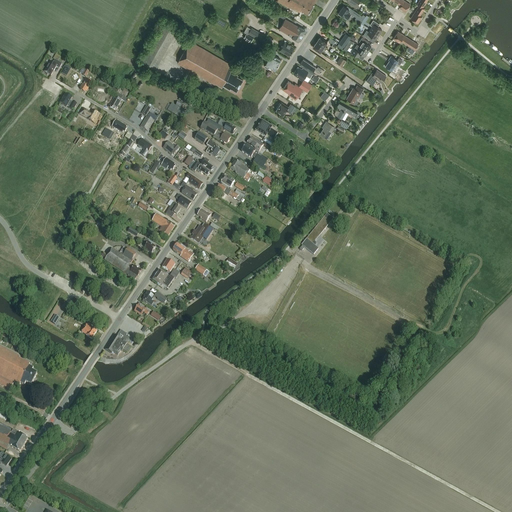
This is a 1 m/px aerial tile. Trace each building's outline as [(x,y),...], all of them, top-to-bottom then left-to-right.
[(309,14),(316,0),(274,0),(290,9),(290,8),(293,9),(294,9),(300,12),(302,10),(309,14)] [(362,21),(365,16),(363,14),(362,15),(347,5),(346,7),(343,5),(338,14),(341,16),(342,14),(347,18),(350,13),(362,21)] [(419,5),(415,12),(420,15),(424,8),(422,7),(419,5)] [(298,41),(305,30),(298,26),(298,27),(285,19),(279,29),(298,41)] [(370,29),(379,35),(382,30),(378,27),(379,24),(373,20),(370,25),(372,26),(370,29)] [(156,68),(178,29),(165,21),(161,27),(152,44),(145,55),(143,59),(142,60),(156,68)] [(262,42),(266,37),(251,28),(248,33),(262,42)] [(376,39),(379,35),(370,29),(369,32),(366,30),(363,35),(370,39),(372,36),(376,39)] [(350,37),(345,34),(339,43),(344,46),(350,37)] [(404,35),(401,40),(408,45),(411,40),(404,35)] [(316,42),(326,48),(326,47),(325,46),(327,42),(320,36),(316,42)] [(363,41),(360,46),(368,51),(371,47),(367,44),(368,41),(362,37),(360,40),(363,41)] [(411,40),(408,45),(409,46),(410,46),(415,50),(418,44),(411,40)] [(230,64),(200,47),(189,41),(177,63),(215,84),(216,83),(222,87),(223,84),(230,88),(231,87),(237,91),(243,79),(237,75),(238,74),(231,70),(232,68),(229,66),(230,64)] [(289,56),(294,47),(284,42),(280,50),(289,56)] [(325,49),(326,48),(316,42),(312,47),(320,52),(323,48),(325,49)] [(354,48),(351,52),(352,53),(358,57),(361,53),(362,54),(365,56),(368,51),(360,46),(357,44),(354,48)] [(275,70),(281,60),(270,54),(267,52),(259,47),(255,55),(261,58),(262,57),(267,60),(265,64),(264,66),(267,68),(269,66),(275,70)] [(342,66),(346,60),(340,56),(336,62),(342,66)] [(389,60),(386,66),(392,71),(397,63),(399,64),(402,60),(399,58),(397,60),(391,56),(389,60)] [(317,68),(303,59),(300,64),(312,71),(313,69),(319,72),(321,69),(318,66),(317,68)] [(51,62),(45,72),(51,76),(56,67),(59,69),(62,64),(55,60),(53,64),(51,62)] [(331,70),(334,67),(328,62),(325,66),(331,70)] [(66,67),(62,74),(66,76),(71,69),(66,67)] [(310,78),(313,74),(302,68),(302,69),(298,67),(293,74),(299,77),(298,78),(302,81),(303,80),(306,75),(310,78)] [(373,85),(377,79),(381,83),(386,76),(377,70),(374,73),(372,72),(366,81),(373,85)] [(87,92),(92,83),(86,79),(80,88),(81,89),(81,90),(85,93),(85,91),(87,92)] [(341,87),(344,82),(337,79),(335,84),(341,87)] [(303,80),(302,81),(299,86),(295,84),(294,85),(288,81),(283,89),(289,93),(288,95),(296,100),(303,89),(307,92),(312,85),(303,80)] [(114,84),(111,90),(117,93),(120,88),(114,84)] [(358,100),(356,99),(357,98),(358,98),(364,89),(357,85),(355,89),(353,88),(346,99),(350,101),(350,102),(354,104),(356,104),(357,104),(358,101),(358,100)] [(325,101),(329,95),(325,92),(320,97),(325,101)] [(72,98),(66,94),(60,103),(67,107),(69,108),(69,109),(73,111),(77,104),(73,102),(71,101),(72,98)] [(116,110),(122,100),(125,102),(127,99),(118,94),(116,97),(115,97),(109,106),(111,107),(111,108),(114,110),(115,109),(116,110)] [(183,99),(181,102),(190,107),(192,104),(183,99)] [(172,104),(167,111),(182,120),(186,112),(180,109),(182,104),(178,102),(176,106),(172,104)] [(336,115),(337,116),(342,119),(343,118),(346,112),(349,113),(354,117),(355,116),(357,113),(357,112),(340,102),(337,107),(341,109),(340,111),(339,110),(337,110),(336,111),(335,112),(335,114),(336,115)] [(286,111),(292,114),(294,111),(295,112),(297,108),(291,104),(288,107),(281,103),(280,104),(279,104),(276,109),(276,110),(284,115),(286,111)] [(146,107),(142,114),(145,117),(150,109),(146,107)] [(95,120),(98,114),(93,111),(91,114),(83,109),(80,114),(88,119),(88,120),(95,124),(97,120),(95,120)] [(148,117),(156,121),(158,117),(150,112),(148,117)] [(147,131),(153,121),(147,117),(141,127),(147,131)] [(124,133),(127,128),(126,128),(127,127),(115,120),(112,127),(123,133),(123,132),(124,133)] [(262,121),(258,126),(276,137),(277,134),(271,130),(272,128),(262,121)] [(327,139),(334,127),(326,121),(323,125),(325,126),(320,134),(327,139)] [(204,123),(201,129),(214,137),(214,136),(220,140),(226,144),(231,138),(224,133),(223,136),(217,132),(217,131),(204,123)] [(236,129),(225,123),(220,132),(223,133),(224,131),(232,136),(236,129)] [(275,138),(276,137),(258,126),(255,131),(265,138),(267,135),(274,140),(273,140),(274,141),(271,146),(274,148),(278,151),(279,149),(280,149),(281,146),(280,145),(281,143),(278,142),(279,140),(275,138)] [(107,130),(104,136),(110,140),(114,134),(107,130)] [(164,140),(168,136),(163,131),(159,136),(164,140)] [(203,145),(207,139),(199,134),(195,140),(203,145)] [(259,153),(263,146),(264,145),(257,140),(256,141),(251,137),(247,143),(255,149),(254,150),(246,144),(241,151),(251,158),(252,156),(253,157),(253,158),(255,159),(253,163),(263,170),(263,169),(266,171),(267,168),(265,167),(264,166),(265,164),(268,159),(260,154),(259,153)] [(144,150),(143,151),(140,155),(144,157),(152,147),(142,139),(137,146),(144,150)] [(177,151),(179,149),(175,146),(174,147),(168,142),(163,148),(171,155),(172,154),(174,155),(177,152),(177,151)] [(209,148),(206,152),(207,153),(215,158),(215,157),(217,157),(217,156),(217,155),(220,151),(217,149),(214,147),(216,145),(210,142),(209,144),(207,146),(209,148)] [(197,150),(194,154),(201,159),(203,155),(197,150)] [(189,167),(194,159),(188,156),(184,164),(189,167)] [(173,171),(176,166),(174,165),(175,165),(166,159),(161,166),(164,168),(165,167),(171,171),(171,170),(173,171)] [(212,171),(213,169),(213,168),(207,164),(209,162),(205,159),(201,164),(210,171),(211,170),(212,171)] [(244,179),(249,171),(242,166),(242,165),(235,160),(230,169),(236,173),(236,174),(244,179)] [(191,164),(189,168),(195,172),(197,169),(198,170),(197,171),(200,173),(201,174),(202,172),(207,176),(207,175),(208,176),(210,174),(209,173),(210,172),(201,166),(200,166),(196,163),(194,166),(191,164)] [(201,183),(200,182),(190,175),(189,174),(186,178),(191,181),(189,183),(198,188),(200,188),(202,185),(201,184),(201,183)] [(173,176),(168,183),(172,186),(177,179),(173,176)] [(230,188),(234,182),(225,176),(221,182),(230,188)] [(266,178),(263,183),(271,188),(274,183),(266,178)] [(219,185),(216,190),(223,194),(224,193),(227,195),(228,196),(229,195),(234,198),(233,199),(235,200),(236,200),(239,202),(239,201),(242,203),(243,203),(245,200),(244,200),(241,198),(231,191),(230,190),(226,188),(226,190),(219,185)] [(193,201),(197,195),(193,192),(193,191),(186,186),(182,193),(193,201)] [(243,199),(245,196),(237,190),(235,193),(243,199)] [(176,199),(179,201),(178,203),(187,209),(191,203),(179,196),(179,195),(176,199)] [(176,216),(180,210),(176,207),(177,206),(173,203),(169,210),(166,214),(172,218),(174,214),(176,216)] [(197,216),(200,217),(201,218),(201,219),(206,223),(211,216),(206,213),(206,214),(201,210),(197,216)] [(168,237),(174,227),(167,223),(168,222),(156,214),(152,221),(161,227),(159,231),(168,237)] [(326,215),(324,218),(302,246),(302,247),(300,249),(302,251),(305,248),(314,256),(318,249),(313,245),(333,220),(326,215)] [(199,244),(200,243),(203,238),(206,240),(213,230),(205,225),(203,228),(200,226),(191,239),(199,244)] [(137,237),(139,234),(130,228),(128,232),(137,237)] [(155,250),(156,248),(153,245),(153,244),(149,241),(146,239),(143,243),(146,245),(144,249),(148,251),(152,253),(154,250),(155,250)] [(188,263),(194,255),(186,249),(186,248),(181,245),(180,246),(178,244),(173,251),(181,256),(180,257),(188,263)] [(136,255),(124,248),(120,254),(112,249),(108,255),(103,253),(101,256),(106,259),(105,260),(128,276),(135,281),(138,277),(142,271),(134,266),(134,268),(130,265),(133,261),(132,260),(136,255)] [(176,263),(173,262),(172,263),(167,260),(162,267),(168,271),(170,272),(176,263)] [(202,267),(198,273),(203,276),(206,271),(202,267)] [(180,273),(181,271),(177,268),(176,270),(175,270),(169,277),(160,271),(153,280),(158,284),(158,286),(161,288),(163,285),(168,288),(174,279),(175,280),(180,273)] [(185,269),(181,274),(188,279),(192,273),(185,269)] [(147,304),(148,303),(152,306),(154,303),(152,301),(155,297),(148,292),(146,295),(147,295),(143,300),(144,301),(143,302),(147,304)] [(167,299),(157,293),(155,297),(158,299),(157,300),(164,304),(167,299)] [(147,315),(149,312),(146,310),(139,305),(134,312),(142,316),(144,313),(147,315)] [(50,321),(55,324),(59,317),(55,314),(50,321)] [(91,340),(97,331),(92,328),(87,325),(82,332),(87,335),(86,336),(91,340)] [(115,336),(106,350),(112,354),(113,354),(112,354),(113,353),(118,356),(121,351),(122,352),(123,351),(127,354),(131,348),(127,345),(128,344),(130,344),(131,343),(134,338),(131,336),(131,337),(121,330),(117,337),(115,336)] [(0,384),(10,390),(14,382),(20,385),(21,383),(24,385),(26,382),(31,385),(37,373),(32,370),(33,368),(29,365),(30,364),(19,358),(19,357),(0,346),(0,384)] [(0,446),(7,450),(9,446),(20,452),(28,439),(18,433),(0,424),(0,446)] [(6,456),(1,462),(1,463),(6,466),(11,460),(6,456)]
